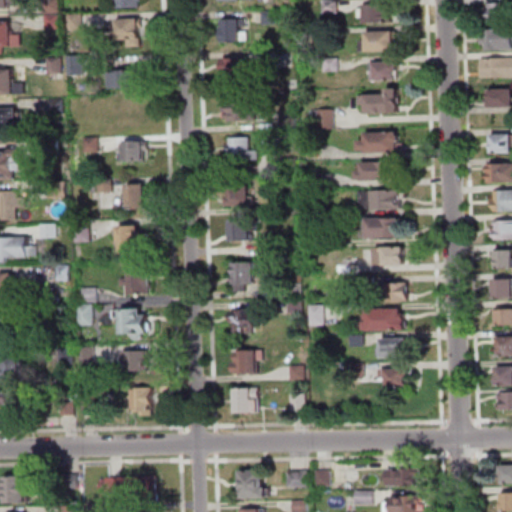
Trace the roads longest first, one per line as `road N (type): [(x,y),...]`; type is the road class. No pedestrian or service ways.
road 1 (residential): [(199,511),(182,0)]
road 2 (residential): [(461,511),(444,0)]
road 3 (residential): [(0,448),(511,437)]
